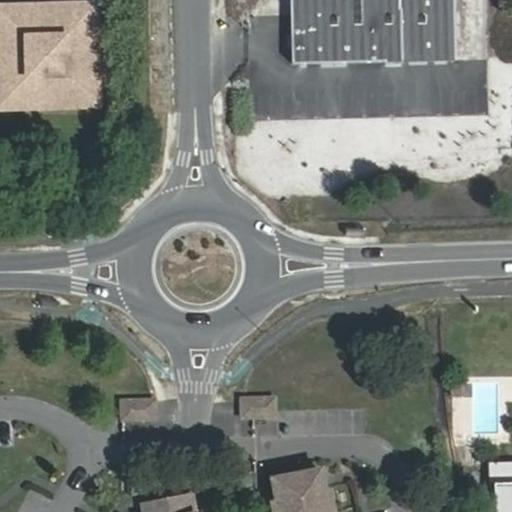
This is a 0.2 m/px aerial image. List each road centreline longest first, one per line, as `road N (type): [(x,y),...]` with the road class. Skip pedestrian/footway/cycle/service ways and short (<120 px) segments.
road 1 (primary): [(271,267),(511,260)]
road 2 (residential): [(192,194),(192,0)]
road 3 (primary): [(0,274),(126,274)]
road 4 (primary): [(271,267),(249,213),(192,194)]
